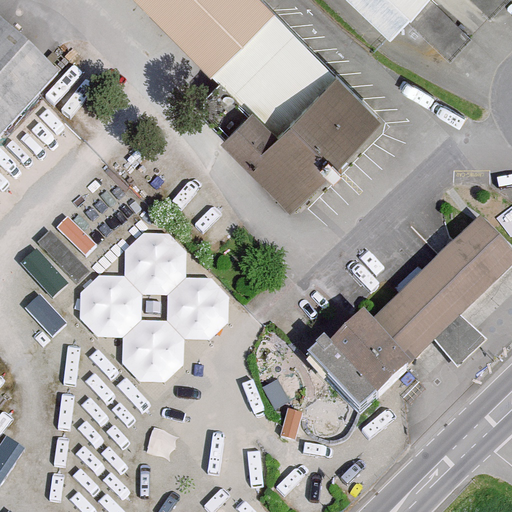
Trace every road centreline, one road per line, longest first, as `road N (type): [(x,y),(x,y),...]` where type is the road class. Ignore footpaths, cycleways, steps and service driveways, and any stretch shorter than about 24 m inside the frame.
road 1 (primary): [(405,511),(511,407)]
road 2 (unknown): [(306,252),(256,318),(243,372)]
